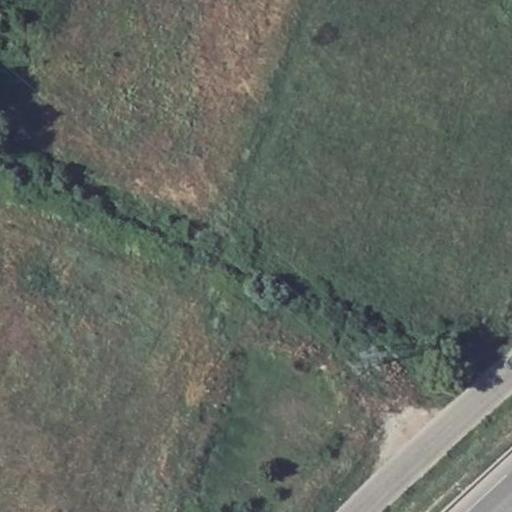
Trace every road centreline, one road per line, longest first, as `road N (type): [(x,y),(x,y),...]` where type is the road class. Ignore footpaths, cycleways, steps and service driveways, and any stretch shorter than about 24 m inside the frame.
road 1 (track): [(0,210),(145,290),(204,295),(336,361),(436,448)]
road 2 (tertiary): [(511,377),(367,511)]
